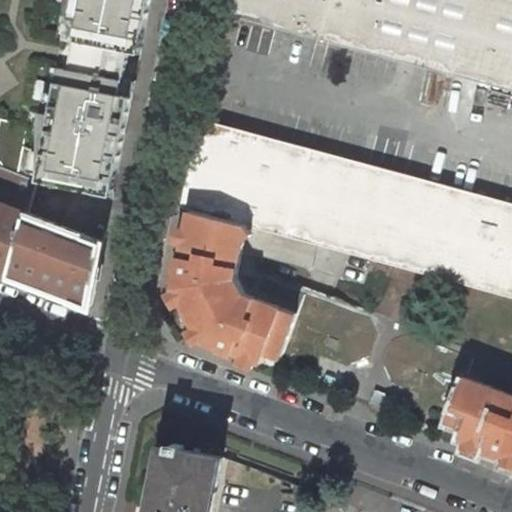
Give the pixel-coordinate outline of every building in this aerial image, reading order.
[(76,0),(69,39),(132,52),(133,51),(143,53),(153,0),(76,0)] [(511,0),(225,0),(223,11),(313,35),(418,63),(427,66),(511,88),(511,0)] [(69,39),(64,66),(127,78),(132,52),(69,39)] [(41,181),(114,195),(127,134),(122,133),(128,102),(123,101),(124,93),(127,78),(64,66),(41,181)] [(122,133),(127,134),(134,95),(124,93),(123,101),(128,102),(122,133)] [(511,204),(201,120),(183,207),(191,210),(247,225),(511,296),(511,204)] [(0,165),(0,271),(0,272),(6,249),(18,254),(29,212),(37,180),(0,165)] [(239,278),(247,225),(191,210),(183,256),(180,255),(177,270),(180,271),(177,288),(207,341),(223,347),(222,350),(236,355),(237,352),(264,362),(268,354),(281,359),(298,313),(247,294),(239,278)] [(93,307),(105,242),(29,212),(18,254),(12,276),(93,307)] [(0,272),(12,276),(18,254),(6,249),(0,272)] [(511,394),(471,381),(450,420),(466,426),(462,438),(490,448),(489,451),(503,456),(504,453),(511,455),(511,394)] [(214,511),(225,459),(166,447),(153,511),(214,511)]
